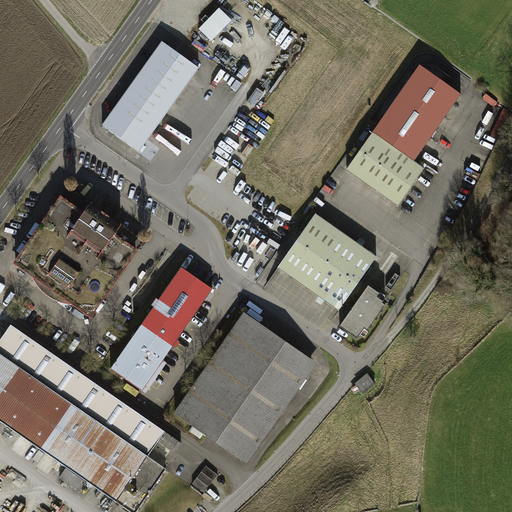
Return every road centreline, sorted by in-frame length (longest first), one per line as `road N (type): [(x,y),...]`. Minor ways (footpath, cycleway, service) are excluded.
road 1 (unclassified): [(221,511),(360,365),(222,268),(198,221),(60,126)]
road 2 (unknown): [(180,208),(140,275),(96,319),(0,271)]
road 3 (track): [(377,346),(441,273),(511,149)]
road 4 (tertiary): [(151,0),(60,126)]
